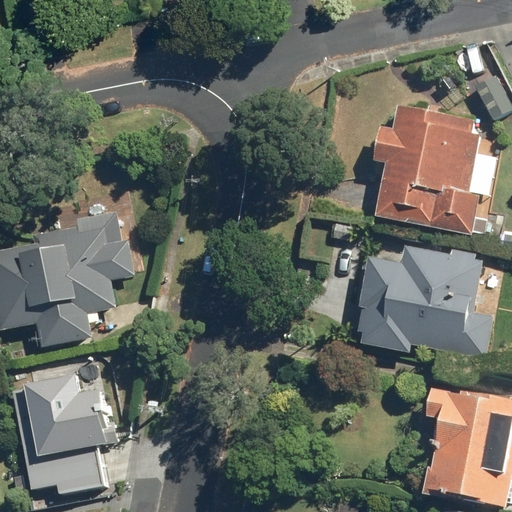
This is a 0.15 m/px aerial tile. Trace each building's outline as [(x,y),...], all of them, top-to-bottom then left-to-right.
[(511,116),(511,88),(499,74),(481,91),(509,120),(511,116)] [(380,162),(391,164),(381,217),(475,234),(483,193),(474,192),(485,132),(475,131),(477,120),(404,106),(399,129),(386,127),(380,162)] [(30,247),(0,253),(0,311),(4,334),(42,327),(46,351),(98,341),(93,314),(122,308),(117,281),(140,277),(133,240),(128,241),(122,211),(80,220),(82,227),(28,238),(30,247)] [(476,312),(485,259),(479,258),(480,252),(457,248),(456,254),(412,247),(409,263),(375,257),(374,261),(367,259),(359,302),(366,304),(365,310),(366,310),(362,333),(368,334),(367,345),(415,353),(416,345),(489,357),(496,315),(476,312)] [(15,393),(36,489),(61,483),(64,496),(110,486),(102,447),(121,443),(110,390),(91,394),(88,377),(15,393)] [(432,418),(442,420),(428,494),(509,509),(511,494),(511,398),(466,390),(466,394),(438,389),(432,418)]
